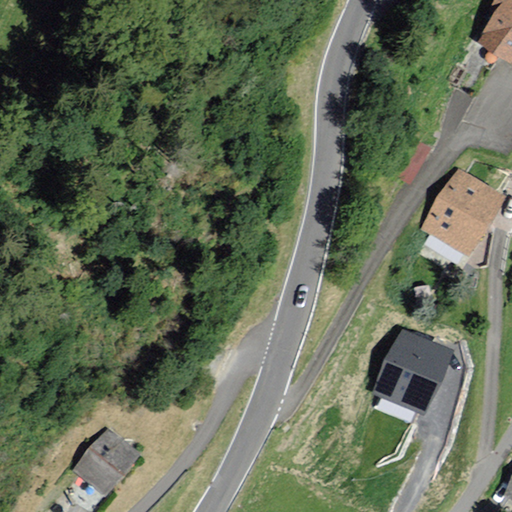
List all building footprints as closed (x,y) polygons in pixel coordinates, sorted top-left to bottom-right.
[(511,0),(501,0),(500,2),(507,7),(485,38),(511,56),(511,0)] [(502,197),(461,173),(427,228),(468,252),(502,197)] [(449,355),(406,334),(380,391),(423,411),(449,355)] [(136,456),(109,432),(77,469),(104,492),(136,456)] [(90,511),(66,491),(47,511),(90,511)]
